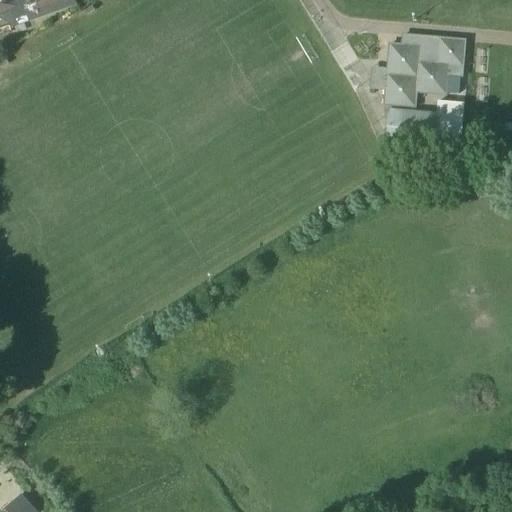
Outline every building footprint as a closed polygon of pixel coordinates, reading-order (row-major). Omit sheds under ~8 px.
[(0,0),(0,12),(2,11),(3,14),(28,2),(26,0),(0,0)] [(463,42),(403,37),(402,47),(389,46),(387,70),(371,68),(369,90),(385,91),(384,105),(413,108),(415,94),(445,96),(446,77),(460,78),(463,42)] [(462,104),(438,102),(437,114),(434,151),(432,163),(457,166),(462,104)] [(384,147),(434,151),(437,114),(388,110),(384,147)] [(33,511),(26,503),(16,511),(33,511)]
